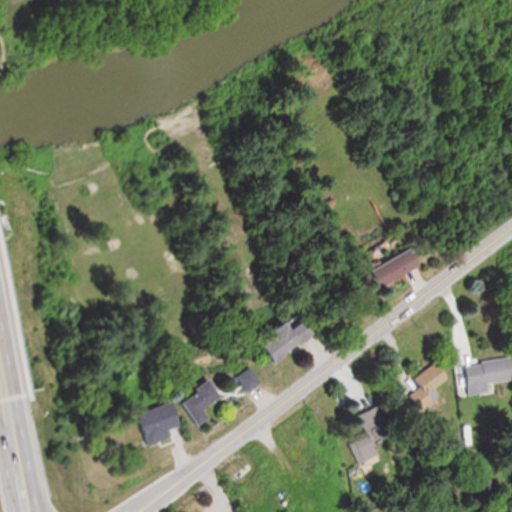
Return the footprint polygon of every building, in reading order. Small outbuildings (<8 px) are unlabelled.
[(409,264),(399,246),(357,271),(368,289),(409,264)] [(252,345),(264,363),(304,336),(294,320),(280,329),(274,322),(255,334),(259,340),(252,345)] [(483,382),(508,379),(505,357),(459,363),(462,394),(484,391),(483,382)] [(429,388),(439,382),(428,365),(397,385),(412,409),(433,395),(429,388)] [(215,383),(221,392),(231,385),(235,393),(252,381),(242,366),(215,383)] [(200,416),(194,408),(211,394),(198,378),(170,401),(189,425),(200,416)] [(159,436),(157,429),(168,425),(160,401),(124,413),(135,445),(159,436)] [(353,414),(361,433),(346,440),(355,462),(374,454),(368,440),(385,433),(373,405),(353,414)]
